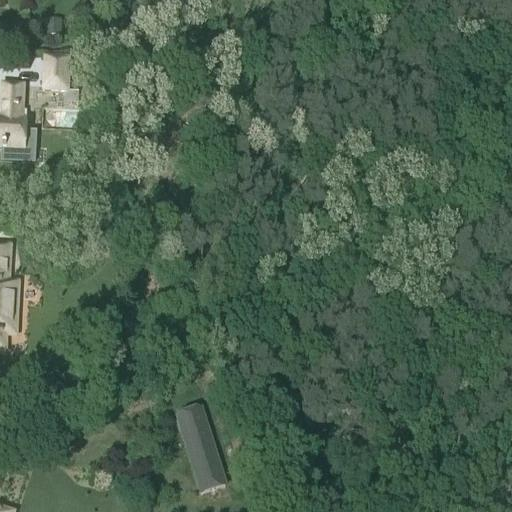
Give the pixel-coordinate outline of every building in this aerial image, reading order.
[(61,39),(61,22),(46,22),(47,39),(61,39)] [(148,61),(150,38),(126,36),(124,59),(148,61)] [(71,61),(44,59),(41,95),(69,97),(71,61)] [(24,88),(2,87),(0,118),(0,152),(2,153),(1,165),(34,167),(35,136),(25,135),(26,122),(22,122),(24,88)] [(166,154),(183,163),(179,171),(186,175),(198,154),(190,149),(197,135),(181,127),(166,154)] [(9,249),(0,248),(0,336),(14,338),(17,286),(7,285),(9,249)] [(201,496),(224,489),(200,412),(177,420),(201,496)] [(249,467),(258,465),(275,460),(269,436),(252,440),(242,443),(249,467)] [(239,439),(228,442),(234,464),(245,461),(239,439)]
